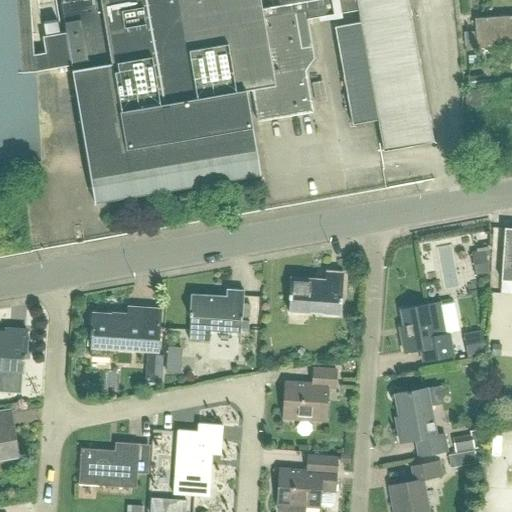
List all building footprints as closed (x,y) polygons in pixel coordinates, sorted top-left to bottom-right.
[(30,0),(0,0),(0,164),(41,162),(35,72),(34,55),(30,0)] [(271,5),(270,0),(69,0),(60,2),(66,33),(71,66),(95,204),(261,176),(246,91),(252,90),(257,122),(313,112),(306,71),(315,59),(308,20),(307,10),(264,18),(262,9),(262,6),(271,5)] [(314,0),(262,9),(264,18),(307,10),(308,20),(359,11),(356,0),(314,0)] [(378,120),(384,151),(434,142),(408,0),(356,0),(359,11),(361,23),(335,28),(353,125),(378,120)] [(511,17),(475,19),(476,48),(511,45),(511,17)] [(46,53),(34,55),(35,72),(71,66),(66,33),(43,37),(46,53)] [(463,91),(465,106),(484,104),(481,88),(463,91)] [(511,281),(511,229),(505,229),(501,281),(511,281)] [(478,295),(478,282),(464,282),(464,255),(450,255),(450,295),(478,295)] [(290,300),(289,312),(340,316),(341,303),(342,303),(344,273),(326,272),(326,281),(293,279),(293,278),(290,278),(289,300),(290,300)] [(191,318),(190,330),(241,334),(242,321),(243,321),(245,291),(227,290),(226,299),(193,297),(193,296),(192,296),(190,318),(191,318)] [(440,303),(430,305),(401,311),(405,332),(401,333),(405,353),(421,350),(424,362),(454,357),(450,334),(446,335),(440,303)] [(113,349),(142,351),(159,352),(161,309),(128,307),(127,316),(94,314),(92,313),(90,335),(92,335),(90,357),(112,358),(113,349)] [(25,360),(27,330),(6,328),(5,338),(0,337),(0,392),(22,394),(24,360),(25,360)] [(156,360),(157,380),(167,380),(166,359),(156,360)] [(286,382),(284,419),(326,422),(328,389),(336,390),(337,370),(315,369),(314,384),(286,382)] [(416,440),(420,457),(447,452),(444,434),(436,436),(428,389),(395,395),(401,426),(397,427),(400,443),(416,440)] [(177,431),(173,495),(209,497),(212,455),(220,456),(222,426),(198,424),(197,432),(177,431)] [(0,461),(3,461),(3,460),(19,458),(14,426),(0,428),(0,461)] [(481,431),(477,432),(477,429),(469,431),(470,434),(452,438),(455,452),(484,446),(481,431)] [(79,485),(138,489),(140,444),(116,443),(115,451),(81,449),(79,485)] [(278,505),(279,505),(279,511),(289,511),(305,511),(306,507),(320,508),(320,507),(332,508),(335,505),(336,494),(338,458),(310,455),(308,471),(281,469),(278,505)] [(390,486),(394,511),(429,511),(424,480),(443,477),(440,462),(414,466),(417,481),(390,486)]
